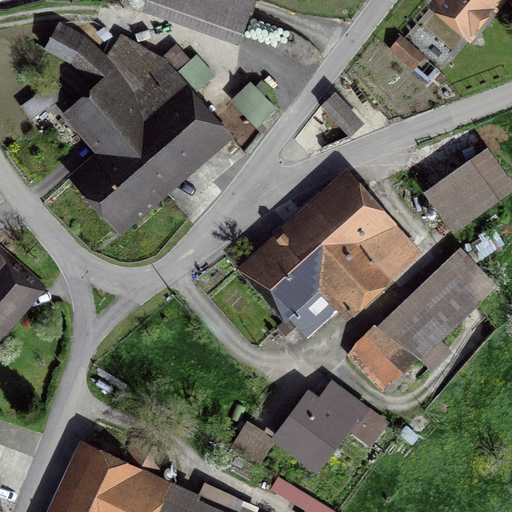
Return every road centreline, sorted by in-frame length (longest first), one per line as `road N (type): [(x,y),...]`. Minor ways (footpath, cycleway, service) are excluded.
road 1 (residential): [(511,93),(305,172),(243,213)]
road 2 (unknown): [(159,266),(238,358),(322,369),(373,408)]
road 3 (residential): [(243,213),(271,145),(384,0)]
road 4 (residential): [(23,511),(104,301)]
road 5 (residential): [(243,213),(104,301)]
road 6 (residential): [(104,301),(0,175)]
